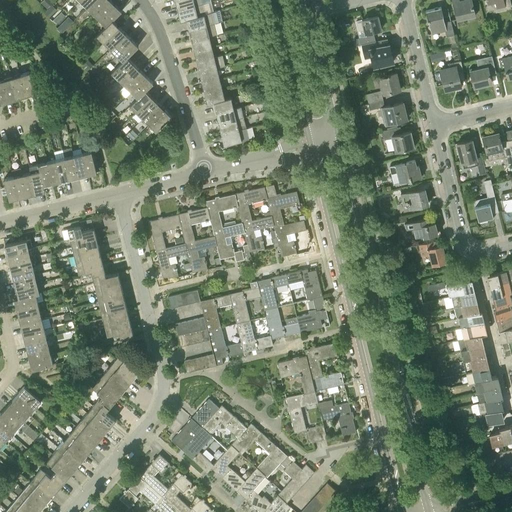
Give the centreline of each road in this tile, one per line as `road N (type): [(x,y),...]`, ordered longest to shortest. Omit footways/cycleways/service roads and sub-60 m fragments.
road 1 (tertiary): [(429,511),(337,140)]
road 2 (tertiary): [(310,146),(401,511)]
road 3 (residential): [(68,511),(145,426),(162,395),(118,194)]
road 4 (residential): [(206,171),(138,0)]
road 5 (residential): [(511,247),(482,253),(463,241),(434,122)]
road 6 (tertiary): [(275,0),(310,146)]
road 7 (tertiary): [(337,140),(305,12)]
road 8 (residential): [(434,122),(402,0)]
